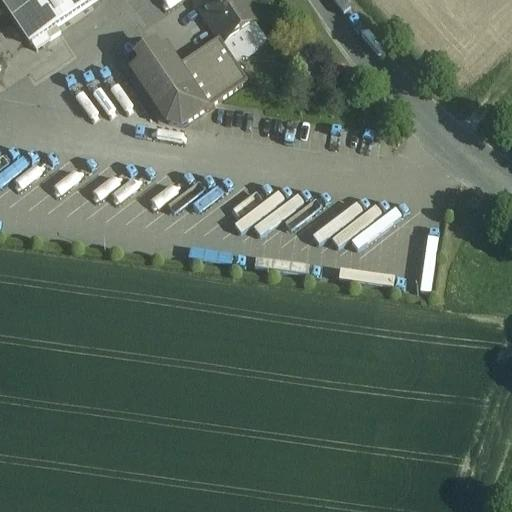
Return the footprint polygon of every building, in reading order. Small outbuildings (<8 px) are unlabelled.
[(0,0),(0,2),(30,48),(98,2),(96,0),(0,0)] [(243,0),(196,0),(192,3),(219,42),(235,31),(239,36),(254,26),(259,23),(243,0)] [(254,26),(239,36),(235,31),(219,42),(222,47),(233,63),(241,58),(245,59),(254,53),(254,49),(264,42),(254,26)] [(222,47),(181,76),(202,106),(215,97),(209,89),(237,69),(233,63),(222,47)] [(165,52),(159,57),(154,49),(136,61),(141,69),(132,75),(163,121),(164,121),(167,126),(181,129),(186,125),(206,112),(202,106),(181,76),(165,52)]
